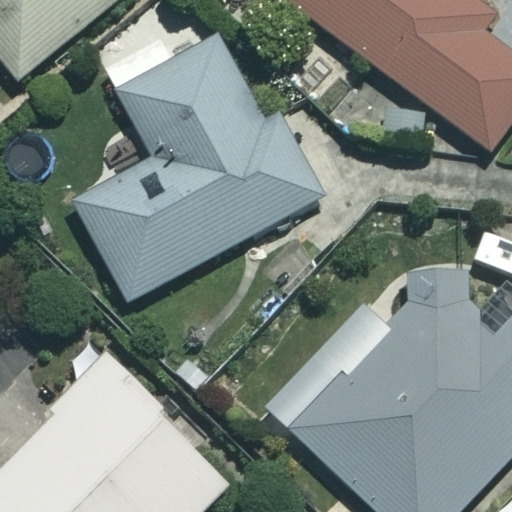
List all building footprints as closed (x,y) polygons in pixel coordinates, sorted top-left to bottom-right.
[(0,0),(0,78),(8,89),(118,0),(0,0)] [(281,0),(484,152),(511,114),(511,59),(474,31),(486,15),(466,0),(281,0)] [(261,129),(212,43),(116,96),(153,162),(72,207),(127,305),(321,197),(278,120),(261,129)] [(424,118),(373,108),(366,145),(417,155),(424,118)] [(457,511),(511,456),(511,289),(470,248),(290,434),(370,511),(457,511)] [(205,511),(229,489),(101,361),(50,412),(20,382),(0,401),(0,511),(205,511)]
